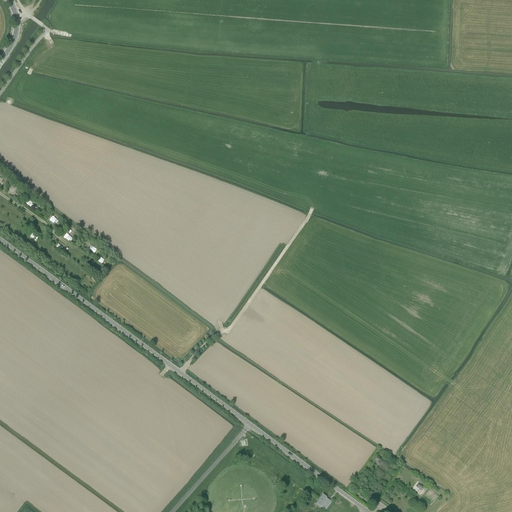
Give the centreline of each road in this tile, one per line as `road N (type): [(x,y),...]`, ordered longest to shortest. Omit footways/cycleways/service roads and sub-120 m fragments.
road 1 (tertiary): [(368,511),(0,239)]
road 2 (track): [(313,207),(229,328),(179,372)]
